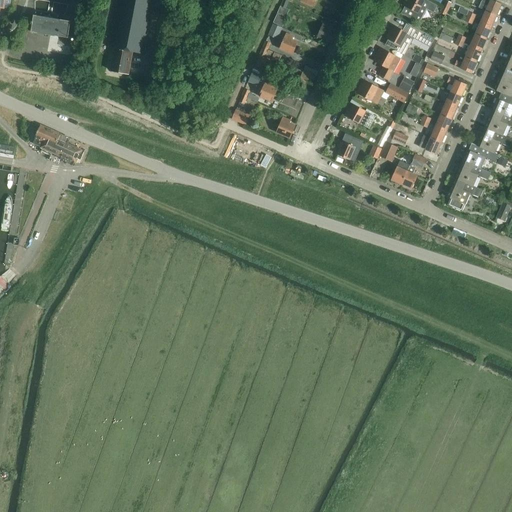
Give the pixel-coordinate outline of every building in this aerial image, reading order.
[(143,55),(153,0),(118,0),(109,47),(114,48),(110,71),(128,75),(133,53),(143,55)] [(285,0),(283,0),(281,7),(286,9),(286,8),(289,3),(289,2),(285,0)] [(405,6),(401,14),(419,23),(426,10),(433,13),(437,6),(436,5),(425,0),(424,0),(424,1),(422,0),(409,0),(410,0),(408,0),(406,0),(404,5),(405,6)] [(446,0),(443,7),(448,9),(451,3),(446,0)] [(482,0),(481,3),(479,8),(485,11),(497,16),(502,4),(492,0),(482,0)] [(442,9),(440,13),(445,16),(448,9),(443,7),(442,9)] [(485,11),(480,23),(492,28),(497,16),(485,11)] [(278,14),(274,23),(282,27),(286,18),(278,14)] [(34,16),(32,32),(69,38),(71,22),(34,16)] [(318,38),(330,43),(336,30),(330,28),(331,25),(324,22),(318,38)] [(480,23),(475,34),(487,39),(492,28),(480,23)] [(273,24),(268,35),(277,39),(282,28),(274,24),(273,24)] [(390,31),(386,38),(389,39),(389,40),(387,44),(405,55),(414,38),(417,39),(431,47),(431,45),(433,42),(435,39),(434,39),(422,31),(411,26),(407,33),(403,30),(396,27),(393,32),(390,31)] [(453,38),(441,33),(439,39),(451,44),(453,38)] [(298,42),(292,40),(293,37),(286,34),(280,49),(293,54),(298,42)] [(472,43),(470,45),(482,50),(483,47),(487,39),(475,34),(472,43)] [(265,41),(262,48),(268,50),(271,44),(265,41)] [(468,51),(465,57),(477,62),(480,56),(482,50),(470,45),(468,51)] [(260,54),(255,66),(263,70),(268,60),(265,58),(268,50),(262,48),(260,54)] [(383,51),(380,49),(374,61),(384,66),(380,75),(390,80),(401,59),(383,50),(383,51)] [(434,52),(431,59),(442,64),(445,57),(434,52)] [(511,54),(509,53),(501,71),(511,75),(511,54)] [(274,54),(271,61),(279,64),(281,56),(274,54)] [(416,54),(412,60),(422,65),(425,59),(416,54)] [(457,61),(454,66),(460,69),(461,69),(472,74),(476,65),(477,62),(465,57),(464,59),(463,63),(457,61)] [(416,63),(413,69),(419,72),(422,66),(416,63)] [(439,69),(428,64),(427,64),(424,73),(435,77),(439,69)] [(297,85),(311,91),(315,79),(310,76),(311,74),(304,70),(297,85)] [(501,93),(511,97),(511,75),(501,71),(493,90),(501,93)] [(253,72),(249,80),(248,82),(258,86),(262,76),(253,72)] [(403,80),(400,86),(403,87),(402,90),(409,94),(413,87),(415,82),(414,82),(411,80),(405,77),(403,80)] [(454,85),(451,92),(462,97),(467,85),(450,77),(447,83),(454,85)] [(420,79),(415,90),(422,93),(426,81),(420,79)] [(357,93),(372,101),(378,104),(385,91),(364,80),(357,93)] [(273,82),(272,84),(266,81),(260,96),(272,102),(278,89),(279,85),(273,82)] [(390,84),(385,93),(404,103),(408,95),(409,94),(402,90),(390,83),(390,84)] [(216,104),(222,91),(213,87),(207,100),(216,104)] [(451,92),(447,103),(457,107),(462,97),(451,92)] [(497,99),(492,110),(511,118),(511,115),(511,97),(501,93),(498,99),(497,99)] [(439,101),(432,97),(426,95),(424,100),(437,105),(439,101)] [(447,103),(441,115),(451,121),(457,107),(447,103)] [(348,109),(344,115),(359,124),(365,126),(371,114),(366,112),(354,105),(351,111),(348,109)] [(409,105),(405,112),(414,116),(418,109),(409,105)] [(236,110),(232,120),(246,125),(250,115),(236,110)] [(492,110),(484,128),(503,136),(508,125),(511,127),(511,118),(492,110)] [(422,120),(429,124),(431,119),(419,114),(417,118),(422,120)] [(441,115),(436,127),(447,131),(451,121),(441,115)] [(277,132),(290,138),(295,126),(290,123),(291,120),(283,117),(277,132)] [(390,120),(388,126),(393,129),(396,123),(390,120)] [(427,129),(429,124),(422,120),(420,125),(427,129)] [(36,139),(34,143),(41,147),(41,148),(42,148),(41,151),(73,166),(74,163),(76,164),(78,159),(80,160),(81,160),(82,156),(80,155),(82,151),(65,143),(67,138),(61,135),(41,125),(41,127),(35,138),(36,139)] [(436,127),(432,138),(442,142),(447,131),(436,127)] [(386,128),(383,136),(388,138),(392,131),(386,128)] [(484,128),(477,146),(496,154),(500,143),(509,147),(511,140),(511,139),(503,136),(484,128)] [(396,132),(393,139),(405,144),(408,137),(396,132)] [(422,142),(420,147),(426,150),(437,154),(442,142),(432,138),(425,135),(423,139),(422,142)] [(380,140),(378,145),(383,148),(386,143),(388,138),(383,136),(380,140)] [(355,147),(340,141),(337,147),(340,149),(338,154),(350,160),(355,147)] [(387,142),(381,156),(392,161),(398,147),(387,142)] [(467,150),(463,161),(481,169),(486,158),(495,162),(498,155),(496,154),(477,146),(471,144),(469,150),(467,150)] [(374,145),(369,156),(378,159),(382,149),(374,145)] [(410,165),(402,184),(412,189),(418,176),(413,174),(416,169),(413,168),(414,165),(423,169),(427,159),(415,154),(410,165)] [(500,156),(497,163),(506,167),(509,160),(500,156)] [(397,167),(392,180),(402,184),(410,165),(400,161),(397,167)] [(463,161),(455,179),(474,186),(478,176),(488,180),(491,173),(481,169),(463,161)] [(447,197),(451,199),(448,206),(462,212),(470,194),(480,198),(483,191),(474,186),(455,179),(447,197)] [(503,203),(497,217),(504,220),(510,207),(511,208),(511,204),(504,201),(503,203)]
